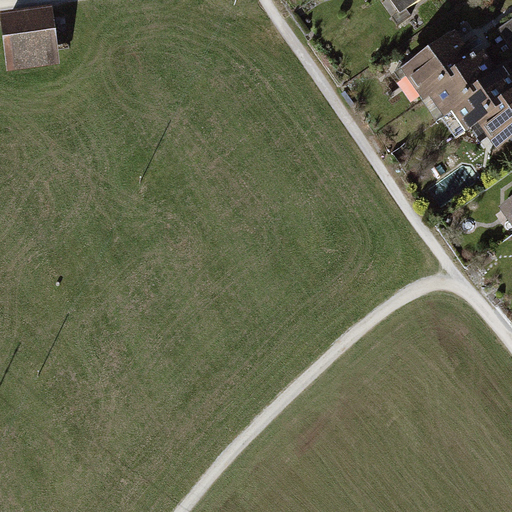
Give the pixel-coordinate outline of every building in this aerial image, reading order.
[(389,0),(400,13),(416,0),(389,0)] [(511,19),(499,29),(511,47),(511,19)] [(51,20),(1,27),(8,73),(58,66),(51,20)] [(471,58),(453,33),(400,73),(419,97),(424,92),(471,58)] [(481,50),(471,58),(424,92),(442,115),(450,110),(498,73),(481,50)] [(511,75),(506,67),(498,73),(450,110),(467,132),(477,125),(511,98),(511,75)] [(511,141),(511,98),(477,125),(498,152),(511,141)] [(511,205),(501,212),(511,219),(511,205)]
